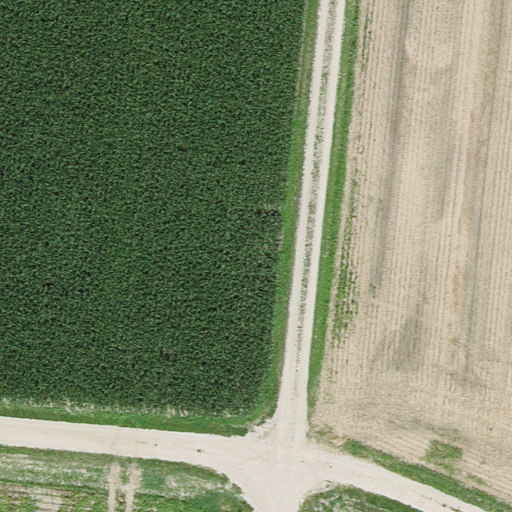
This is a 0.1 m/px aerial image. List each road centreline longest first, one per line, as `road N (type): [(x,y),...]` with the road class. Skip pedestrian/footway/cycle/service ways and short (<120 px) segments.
road 1 (track): [(273,511),(331,0)]
road 2 (track): [(0,432),(278,456),(451,511)]
